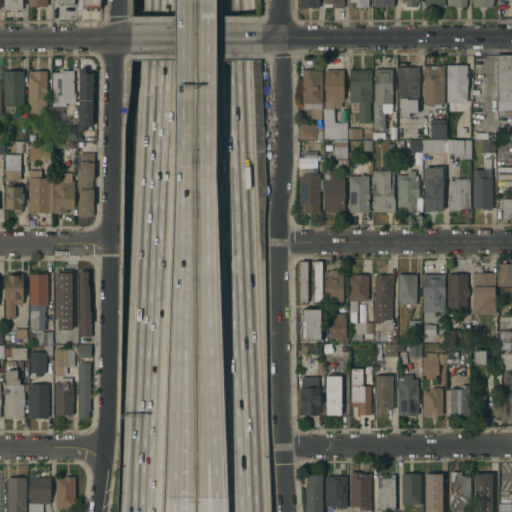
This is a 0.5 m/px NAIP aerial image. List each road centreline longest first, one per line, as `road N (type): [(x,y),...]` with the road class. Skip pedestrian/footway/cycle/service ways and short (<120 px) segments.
road 1 (motorway): [(248,511),(226,0)]
road 2 (residential): [(114,37),(95,511)]
road 3 (residential): [(282,511),(281,39)]
road 4 (motorway): [(161,0),(144,332)]
road 5 (motorway): [(209,316),(207,0)]
road 6 (motorway): [(181,238),(173,511)]
road 7 (tertiary): [(511,37),(258,38)]
road 8 (motorway): [(181,0),(181,238)]
road 9 (residential): [(511,241),(278,244)]
road 10 (residential): [(511,445),(278,447)]
road 11 (motorway): [(216,511),(209,316)]
road 12 (motorway): [(144,332),(126,511)]
road 13 (motorway): [(144,332),(138,511)]
road 14 (tertiary): [(129,38),(0,38)]
road 15 (tertiary): [(258,38),(129,38)]
